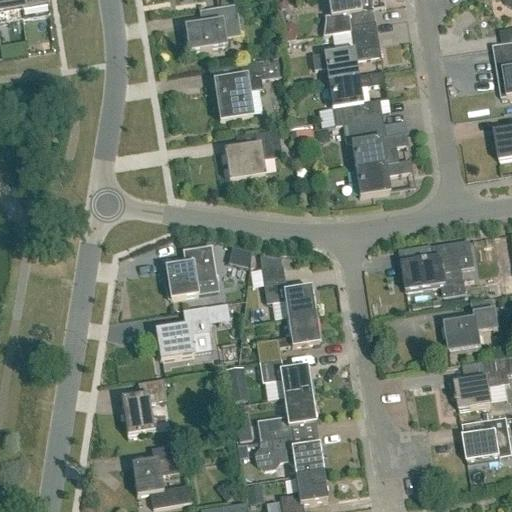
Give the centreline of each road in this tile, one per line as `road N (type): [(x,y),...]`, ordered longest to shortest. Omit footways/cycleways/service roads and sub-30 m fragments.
road 1 (unclassified): [(49,511),(99,203)]
road 2 (residential): [(99,203),(245,228),(346,232)]
road 3 (residential): [(383,472),(346,232)]
road 4 (residential): [(458,214),(422,0)]
road 5 (unclassified): [(99,203),(112,118),(111,0)]
